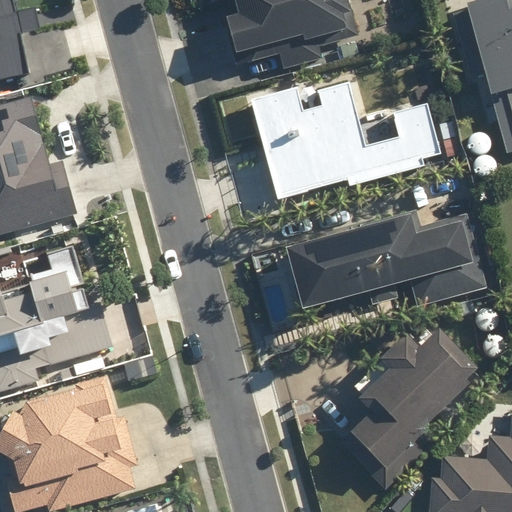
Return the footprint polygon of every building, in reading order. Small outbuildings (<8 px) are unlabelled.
[(0,0),(0,80),(23,77),(9,0),(0,0)] [(225,20),(237,66),(308,48),(309,53),(352,42),(348,28),(357,25),(349,0),(236,0),(237,3),(229,5),(233,18),(225,20)] [(453,24),(471,88),(483,84),(506,165),(511,163),(511,0),(501,0),(503,10),(453,24)] [(0,234),(82,212),(67,159),(56,163),(38,96),(0,105),(0,234)] [(349,198),(423,177),(421,170),(440,165),(426,116),(392,125),(399,148),(364,158),(347,96),(317,104),(321,118),(301,123),(295,100),(250,113),(277,211),(347,191),(349,198)] [(438,130),(447,163),(461,159),(451,126),(438,130)] [(486,297),(466,222),(420,235),(415,218),(360,233),(363,245),(284,267),(300,328),(371,308),(372,314),(398,307),(396,301),(412,296),(417,315),(486,297)] [(41,384),(38,373),(114,349),(100,306),(89,310),(84,294),(79,296),(77,290),(86,288),(73,248),(48,256),(53,271),(32,278),(36,287),(5,297),(3,287),(0,287),(0,393),(1,396),(41,384)] [(471,308),(454,314),(458,325),(474,320),(471,308)] [(425,443),(468,400),(464,397),(475,386),(438,347),(435,350),(424,340),(414,350),(409,345),(353,399),(364,410),(358,416),(368,426),(341,453),(386,498),(423,461),(417,455),(427,445),(425,443)] [(39,511),(49,509),(49,511),(66,511),(137,492),(106,383),(29,405),(0,451),(0,458),(16,468),(19,478),(7,481),(15,511),(39,511)] [(511,511),(511,424),(510,445),(488,443),(487,468),(442,464),(440,487),(432,487),(429,511),(511,511)]
